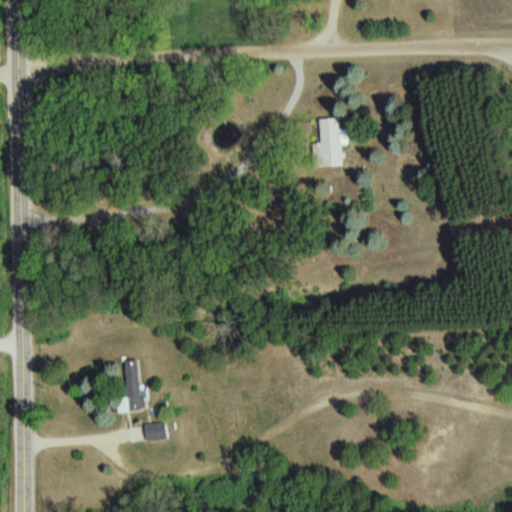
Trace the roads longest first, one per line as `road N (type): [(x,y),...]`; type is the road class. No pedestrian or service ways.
road 1 (residential): [(17,0),(17,511)]
road 2 (residential): [(18,63),(511,42)]
